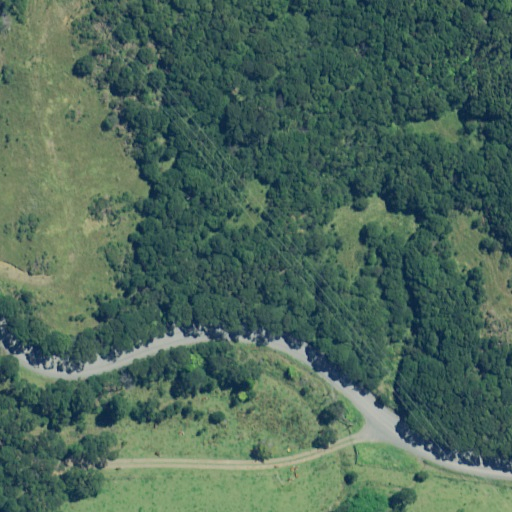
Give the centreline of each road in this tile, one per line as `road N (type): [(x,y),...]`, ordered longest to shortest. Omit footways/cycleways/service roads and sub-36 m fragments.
road 1 (unclassified): [(0,330),(23,360),(69,370),(159,335),(253,329),(328,364),(382,412)]
road 2 (residential): [(0,434),(86,456),(265,462),(336,444),(382,412)]
road 3 (unclassified): [(382,412),(418,443),(511,467)]
